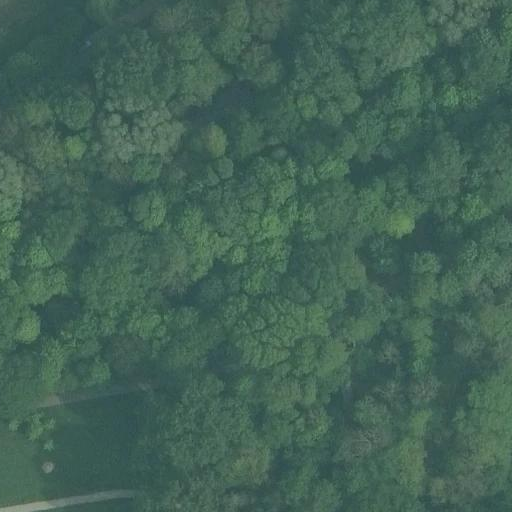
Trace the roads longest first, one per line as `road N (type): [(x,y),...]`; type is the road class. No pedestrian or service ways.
road 1 (unknown): [(0,229),(50,229),(145,201),(201,173),(245,173),(261,187),(291,270),(344,356),(350,511)]
road 2 (unclassified): [(0,116),(178,0)]
